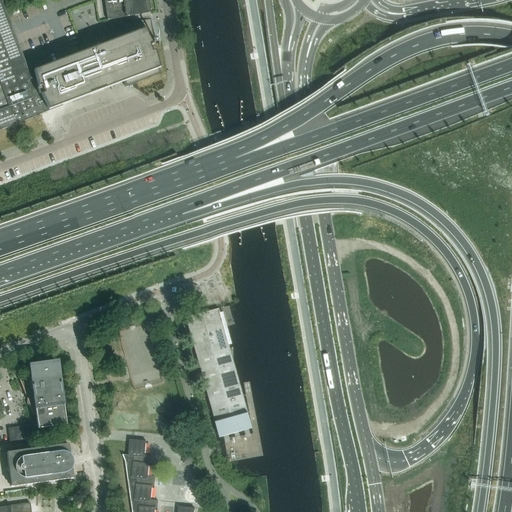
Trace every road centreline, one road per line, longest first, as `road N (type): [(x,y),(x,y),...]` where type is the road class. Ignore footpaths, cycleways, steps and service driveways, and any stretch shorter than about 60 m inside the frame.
road 1 (trunk): [(0,298),(279,208),(349,201),(406,217),(449,256),(464,284),(473,360),(436,437),(409,458),(371,468)]
road 2 (trunk): [(170,209),(196,211),(293,183),(351,179),(412,197),(457,233),(481,272),(496,335),(479,511)]
road 3 (secondary): [(286,105),(359,511)]
road 4 (secondary): [(371,468),(303,71)]
road 5 (trunk): [(170,209),(511,84)]
road 6 (trunk): [(511,41),(469,36),(401,54),(234,164)]
road 7 (trunk): [(511,63),(234,164)]
road 8 (residential): [(166,0),(179,85),(174,99),(0,167)]
road 9 (trunk): [(234,164),(0,248)]
road 10 (residential): [(103,511),(74,325)]
road 11 (trunk): [(0,270),(170,209)]
road 12 (unclassified): [(74,325),(189,279),(210,262)]
